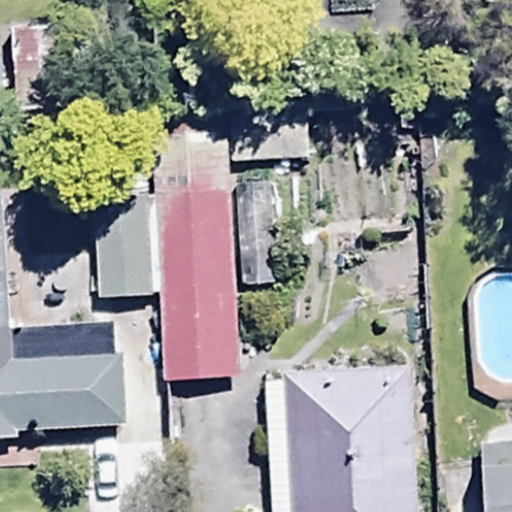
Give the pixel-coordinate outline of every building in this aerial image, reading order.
[(220,133),(221,166),(302,163),(300,118),(219,122),(220,133)] [(221,166),(220,133),(146,136),(149,196),(153,294),(157,385),(230,381),(221,166)] [(153,294),(149,196),(83,199),(88,297),(153,294)] [(268,205),(232,207),(235,288),(271,287),(268,205)] [(0,441),(13,441),(13,436),(105,431),(106,449),(158,446),(154,361),(107,363),(105,328),(0,333),(0,441)] [(259,511),(407,511),(403,373),(255,377),(259,511)] [(511,511),(511,444),(468,447),(471,511),(511,511)]
